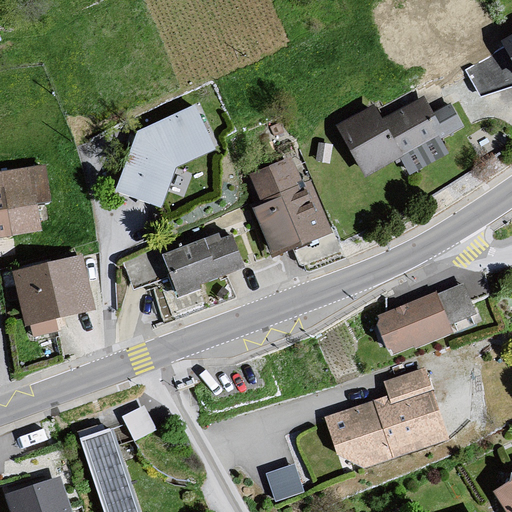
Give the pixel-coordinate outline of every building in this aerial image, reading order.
[(142,132),(121,190),(167,206),(181,165),(220,148),(200,105),(142,132)] [(378,110),(337,127),(368,179),(403,160),(443,139),(425,105),(387,119),(378,110)] [(290,162),(252,176),(270,207),(258,214),(281,258),(334,234),(290,162)] [(48,166),(0,175),(0,240),(53,233),(47,206),(57,201),(48,166)] [(237,230),(167,257),(183,297),(253,270),(237,230)] [(86,257),(20,277),(35,333),(101,311),(86,257)] [(468,284),(380,317),(396,359),(460,335),(456,324),(479,315),(468,284)] [(387,398),(329,420),(351,477),(455,437),(428,368),(382,386),(387,398)] [(135,434),(156,425),(146,401),(124,410),(135,434)] [(139,511),(110,421),(76,432),(102,511),(139,511)] [(276,496),(304,486),(293,458),(266,469),(276,496)] [(71,511),(60,479),(7,497),(12,511),(71,511)] [(511,484),(500,493),(511,510),(511,484)]
